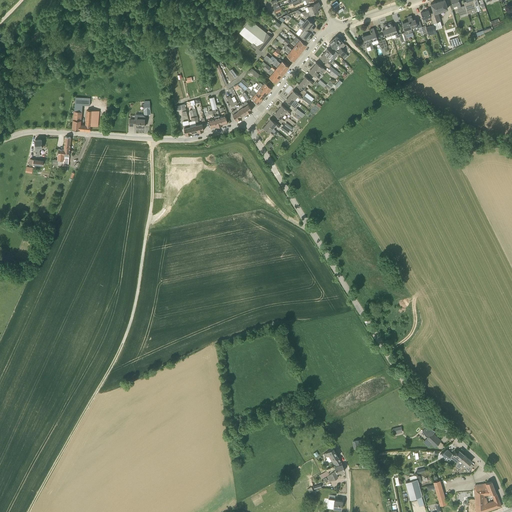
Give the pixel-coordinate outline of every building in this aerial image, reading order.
[(444,0),(442,0),(438,2),(441,12),(448,9),(444,0)] [(467,13),(467,12),(464,5),(461,7),(458,0),(451,0),(453,5),(450,5),(451,10),(457,8),(460,15),(464,14),(467,13)] [(475,7),(473,0),(466,0),(467,1),(463,2),(464,5),(467,12),(470,11),(470,10),(476,8),(475,7)] [(311,15),(318,12),(317,8),(320,7),(318,2),(308,7),(310,11),(307,12),(306,11),(301,13),(306,17),(312,18),(311,15)] [(433,12),(430,13),(432,20),(433,24),(435,30),(442,28),(440,21),(438,13),(441,12),(438,2),(431,4),(433,12)] [(428,21),(432,20),(430,13),(429,10),(421,12),(423,19),(424,23),(428,22),(428,21)] [(411,28),(417,26),(415,19),(413,20),(411,15),(407,17),(409,21),(411,28)] [(266,32),(250,19),(248,18),(246,20),(244,18),(238,26),(240,28),(237,32),(239,33),(252,43),(251,44),(257,49),(257,48),(261,51),(272,37),(270,35),(272,33),(268,30),(266,32)] [(307,19),(302,25),(311,33),(314,29),(311,26),(313,24),(307,19)] [(413,32),(412,32),(411,28),(409,21),(402,23),(405,30),(404,30),(404,32),(402,33),(405,43),(405,44),(407,44),(406,40),(407,40),(406,38),(413,35),(413,32)] [(388,24),(391,35),(395,33),(396,38),(399,37),(402,44),(405,43),(402,33),(398,34),(395,25),(393,26),(391,22),(387,23),(388,24)] [(385,37),(391,35),(388,24),(384,25),(384,24),(383,25),(385,29),(382,30),(385,37)] [(311,33),(302,25),(300,28),(302,30),(299,34),(308,41),(311,37),(308,35),(311,33)] [(435,30),(433,25),(426,27),(425,25),(422,27),(424,33),(424,34),(428,32),(429,36),(436,33),(435,30)] [(371,33),(369,34),(371,41),(377,39),(374,28),(370,29),(371,33)] [(371,41),(369,34),(362,36),(364,41),(361,42),(364,49),(367,48),(366,47),(370,46),(369,42),(371,41)] [(284,47),(286,48),(297,57),(300,53),(293,47),(292,49),(291,49),(290,48),(291,47),(290,46),(289,47),(286,45),(288,43),(285,40),(278,35),(276,38),(282,43),(283,43),(285,44),(283,46),(284,47)] [(293,40),(303,49),(307,45),(300,40),(296,36),(293,40)] [(329,42),(342,56),(343,57),(346,54),(341,48),(345,45),(337,36),(336,36),(329,42)] [(451,45),(453,49),(462,44),(461,41),(459,42),(457,37),(449,40),(450,45),(451,45)] [(293,47),(300,53),(303,49),(293,40),(291,42),(292,43),(295,45),(293,47)] [(378,41),(383,55),(386,54),(384,48),(381,40),(378,41)] [(286,48),(285,50),(288,53),(287,55),(294,61),(297,57),(286,48)] [(324,53),(330,58),(332,55),(336,58),(337,56),(328,48),(324,53)] [(330,58),(324,53),(320,58),(329,65),(333,61),(330,58)] [(277,67),(275,69),(283,74),(286,71),(270,58),(266,55),(264,58),(271,64),(272,63),(277,67)] [(272,56),(270,58),(286,71),(289,67),(282,61),(280,63),(278,61),(277,60),(272,56)] [(316,62),(313,67),(319,72),(321,69),(324,72),(326,70),(316,62)] [(225,87),(228,85),(219,64),(216,65),(225,87)] [(266,64),(264,66),(279,78),(283,74),(275,69),(274,70),(266,64)] [(279,78),(264,66),(263,68),(270,74),(269,76),(276,82),(279,78)] [(319,72),(313,67),(309,71),(318,79),(320,77),(317,74),(319,72)] [(246,73),(247,74),(249,76),(256,82),(261,76),(251,68),(246,73)] [(333,72),(331,71),(329,73),(335,79),(338,76),(337,76),(333,72)] [(305,76),(301,81),(306,85),(309,82),(311,85),(313,83),(305,76)] [(243,79),(241,81),(245,85),(247,87),(247,88),(249,86),(250,85),(243,79)] [(320,80),(317,83),(324,88),(326,85),(320,80)] [(238,83),(244,91),(247,88),(247,87),(245,85),(241,81),(238,83)] [(258,83),(268,92),(272,88),(265,82),(263,84),(260,82),(259,81),(258,83)] [(306,85),(301,81),(297,86),(305,92),(307,90),(309,87),(306,85)] [(254,87),(265,96),(268,92),(258,83),(256,85),(254,87)] [(228,90),(232,97),(236,95),(232,87),(228,90)] [(251,91),(262,100),(265,96),(254,87),(253,89),(251,91)] [(293,90),(289,95),(295,99),(297,97),(300,99),(301,97),(293,90)] [(262,100),(251,91),(250,93),(248,95),(252,98),(259,104),(262,100)] [(229,95),(226,97),(231,107),(235,105),(233,102),(231,98),(229,95)] [(295,99),(289,95),(285,100),(294,107),(295,108),(297,106),(293,102),(295,99)] [(305,95),(304,95),(302,99),(310,105),(313,102),(313,103),(314,102),(312,100),(305,95)] [(98,126),(99,111),(88,110),(86,125),(80,125),(82,111),(83,105),(90,106),(90,98),(75,97),(74,110),(72,129),(90,131),(91,126),(98,126)] [(246,101),(241,105),(247,113),(252,110),(246,101)] [(237,108),(236,109),(242,117),(242,116),(246,113),(247,113),(241,105),(241,104),(237,106),(236,107),(237,108)] [(282,105),(278,109),(284,114),(286,112),(289,114),(291,112),(282,105)] [(242,117),(236,109),(231,112),(237,120),(242,117)] [(284,114),(278,109),(274,114),(284,121),(285,119),(282,117),(284,114)] [(297,109),(295,112),(296,113),(302,118),(305,115),(297,109)] [(144,119),(144,115),(135,115),(134,119),(130,119),(130,125),(136,126),(136,127),(144,127),(145,119),(144,119)] [(214,118),(216,126),(217,126),(217,127),(222,125),(220,117),(219,115),(214,116),(215,119),(214,119),(214,118)] [(220,117),(222,125),(228,123),(225,115),(220,117)] [(216,126),(214,118),(208,120),(211,128),(216,126)] [(270,118),(267,123),(273,128),(275,125),(278,128),(280,126),(270,118)] [(189,124),(190,126),(192,133),(197,131),(198,132),(196,125),(196,124),(195,120),(191,121),(189,122),(189,124)] [(284,125),(291,131),(293,128),(291,126),(287,122),(284,125)] [(273,128),(267,123),(263,128),(272,135),(274,133),(271,131),(273,128)] [(192,133),(190,126),(189,124),(183,126),(184,128),(186,135),(192,133)] [(291,131),(284,125),(282,128),(288,134),(291,131)] [(435,430),(429,424),(422,431),(428,436),(426,438),(435,446),(440,440),(432,433),(435,430)] [(360,440),(358,440),(353,442),(354,448),(362,447),(360,440)] [(331,449),(331,450),(326,453),(324,454),(326,457),(331,454),(337,464),(341,462),(333,448),(331,449)] [(450,456),(452,454),(447,449),(440,454),(442,453),(445,456),(444,457),(447,460),(450,456)] [(431,457),(431,450),(423,450),(423,459),(428,459),(427,457),(431,457)] [(453,454),(452,454),(450,456),(454,460),(457,463),(464,454),(459,450),(457,453),(456,451),(453,454)] [(457,463),(455,465),(459,468),(463,463),(467,466),(465,468),(469,471),(474,465),(470,463),(472,461),(464,454),(457,463)] [(338,477),(336,474),(345,470),(342,464),(335,467),(336,470),(334,471),(334,472),(330,474),(327,476),(329,481),(333,480),(338,477)] [(329,474),(327,471),(319,475),(321,479),(329,474)] [(405,482),(410,499),(422,496),(418,483),(417,479),(410,481),(405,482)] [(433,482),(440,506),(446,504),(439,480),(433,482)] [(474,485),(475,488),(474,488),(474,489),(475,489),(476,511),(482,511),(501,506),(491,481),(486,483),(474,485)] [(329,494),(329,499),(330,499),(329,508),(341,509),(342,501),(335,500),(335,495),(329,494)]
